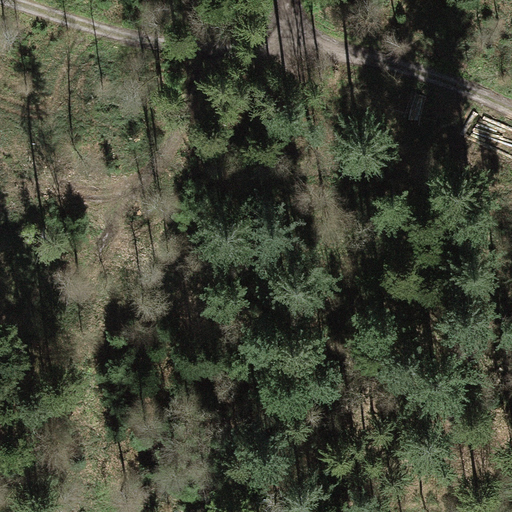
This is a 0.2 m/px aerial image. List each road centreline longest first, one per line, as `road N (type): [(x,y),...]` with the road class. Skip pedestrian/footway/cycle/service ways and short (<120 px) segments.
road 1 (track): [(0,1),(161,43),(234,48),(262,41),(286,12)]
road 2 (track): [(282,0),(286,12),(511,103)]
